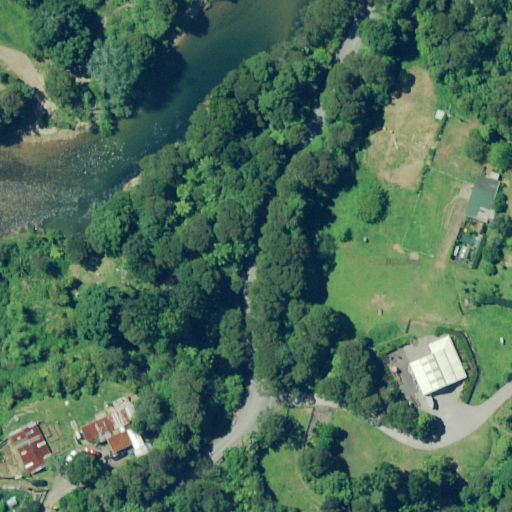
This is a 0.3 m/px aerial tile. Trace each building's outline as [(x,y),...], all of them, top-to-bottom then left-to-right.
[(480,176),(477,190),(500,196),(503,182),(501,181),(502,175),(495,173),(493,180),(480,176)] [(499,210),(481,207),(478,220),(497,224),(499,210)] [(485,238),(461,230),(452,261),(476,269),(485,238)] [(421,361),(435,392),(470,377),(452,336),(431,345),(435,355),(421,361)] [(435,392),(421,361),(412,365),(426,396),(435,392)] [(447,407),(435,394),(427,402),(439,414),(447,407)] [(83,427),(90,444),(107,437),(114,454),(126,449),(113,416),(83,427)] [(55,456),(40,426),(14,439),(28,469),(55,456)]
